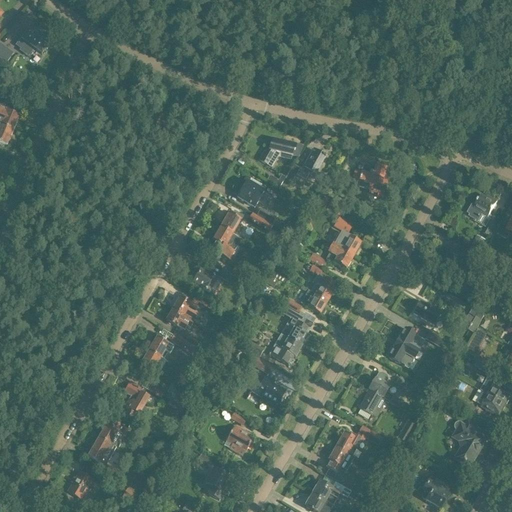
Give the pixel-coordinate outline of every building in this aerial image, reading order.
[(49,44),(51,42),(31,28),(27,34),(25,33),(16,46),(21,50),(25,46),(33,51),(34,49),(41,55),(46,49),(47,50),(51,45),(49,44)] [(0,59),(6,64),(13,54),(0,44),(0,59)] [(0,126),(13,132),(19,117),(0,109),(0,126)] [(7,147),(13,132),(0,126),(0,146),(3,148),(5,146),(7,147)] [(271,142),(260,162),(264,164),(265,163),(272,168),(280,153),(292,156),(298,158),(303,146),(296,144),(296,147),(272,141),(272,142),(271,142)] [(316,180),(321,171),(318,170),(325,158),(314,151),(302,171),(293,166),(286,179),(285,179),(279,189),(280,190),(285,180),(291,184),(296,175),(305,181),(309,175),(316,180)] [(385,178),(387,168),(375,166),(373,175),(355,171),(352,183),(359,184),(358,187),(378,192),(377,194),(385,196),(389,179),(385,178)] [(318,179),(324,182),(327,176),(321,173),(318,179)] [(279,189),(285,179),(282,177),(279,182),(270,177),(267,182),(279,189)] [(249,185),(247,184),(238,199),(254,209),(258,203),(264,207),(268,199),(263,195),(264,193),(258,190),(261,186),(251,180),(249,185)] [(485,200),(481,197),(475,207),(472,206),(468,213),(470,215),(469,217),(477,221),(481,215),(490,220),(482,234),(488,237),(497,221),(492,217),(492,218),(489,216),(497,204),(487,198),(485,200)] [(339,218),(345,207),(333,200),(327,211),(339,218)] [(271,226),(275,219),(261,211),(257,218),(271,226)] [(243,217),(235,213),(233,217),(229,215),(221,229),(238,238),(243,230),(243,228),(238,225),(243,217)] [(268,235),(273,227),(252,215),(247,223),(268,235)] [(339,220),(335,228),(348,236),(352,227),(339,220)] [(289,238),(297,229),(289,223),(282,232),(289,238)] [(213,252),(232,262),(239,249),(237,248),(242,240),(238,238),(221,229),(213,242),(217,245),(213,252)] [(353,258),(361,245),(342,234),(334,246),(333,246),(344,252),(353,258)] [(366,235),(364,239),(371,243),(374,239),(366,235)] [(485,241),(479,238),(473,249),(479,252),(485,241)] [(346,271),(353,258),(344,252),(333,246),(328,254),(330,255),(326,261),(334,266),(335,264),(346,271)] [(475,260),(479,254),(470,249),(466,255),(457,250),(455,253),(450,251),(445,261),(446,262),(443,268),(462,279),(468,267),(473,270),(478,262),(475,260)] [(510,272),(511,268),(511,254),(510,259),(502,254),(496,264),(510,272)] [(324,269),(327,264),(312,255),(309,261),(324,269)] [(496,265),(495,264),(491,271),(499,275),(496,281),(503,285),(510,272),(496,264),(496,265)] [(322,272),(313,267),(312,268),(310,272),(318,277),(310,293),(313,295),(315,296),(327,303),(335,290),(333,288),(334,285),(320,277),(322,272)] [(247,274),(235,268),(232,274),(244,282),(252,287),(257,276),(248,272),(247,274)] [(240,290),(244,282),(232,274),(223,269),(218,278),(240,290)] [(209,276),(201,271),(194,283),(203,288),(202,290),(209,294),(217,280),(210,276),(209,276)] [(271,278),(267,285),(274,289),(278,281),(271,278)] [(313,295),(310,293),(309,292),(301,305),(320,316),(327,303),(315,296),(313,295)] [(186,303),(180,299),(173,310),(195,322),(199,316),(194,314),(197,309),(192,306),(193,304),(187,301),(186,303)] [(298,314),(301,308),(287,299),(283,305),(298,314)] [(208,313),(211,308),(201,302),(198,307),(208,313)] [(434,327),(441,315),(420,303),(413,315),(434,327)] [(501,319),(506,310),(494,303),(489,312),(501,319)] [(190,330),(195,323),(195,322),(173,310),(166,322),(185,333),(187,329),(190,330)] [(281,336),(280,336),(288,341),(301,348),(308,337),(306,336),(309,330),(302,326),(305,320),(290,311),(286,319),(289,321),(281,336)] [(469,332),(469,333),(474,335),(484,318),(473,311),(466,323),(470,325),(469,327),(471,329),(469,332)] [(463,320),(449,312),(446,318),(460,326),(463,320)] [(250,314),(248,317),(262,325),(264,321),(258,318),(257,319),(250,314)] [(248,317),(247,320),(254,324),(253,326),(259,329),(262,325),(248,317)] [(397,342),(397,343),(395,346),(394,346),(395,346),(394,348),(394,349),(388,359),(399,366),(399,365),(402,367),(404,369),(404,368),(408,370),(414,360),(419,352),(425,342),(416,337),(416,336),(405,330),(399,340),(397,342)] [(481,354),(477,352),(486,336),(478,331),(466,354),(477,361),(481,354)] [(443,342),(429,334),(426,340),(440,348),(443,342)] [(193,354),(196,349),(195,348),(185,342),(174,336),(170,343),(192,355),(193,354)] [(280,336),(269,356),(288,367),(293,358),(295,359),(301,348),(288,341),(280,336)] [(195,348),(198,343),(188,337),(185,342),(195,348)] [(165,362),(173,349),(157,339),(148,353),(165,362)] [(241,348),(260,359),(264,352),(245,341),(241,348)] [(196,349),(193,354),(202,359),(205,354),(196,349)] [(161,369),(165,362),(148,353),(140,366),(152,373),(156,367),(161,369)] [(272,367),(255,357),(254,360),(248,356),(243,365),(249,369),(251,366),(268,375),(272,367)] [(473,367),(487,375),(491,368),(477,361),(473,367)] [(390,403),(393,398),(392,396),(386,392),(389,388),(384,385),(387,380),(386,377),(382,374),(378,375),(369,392),(382,399),(390,403)] [(484,394),(488,396),(505,406),(508,401),(507,400),(510,394),(495,385),(498,381),(489,376),(480,391),(484,394)] [(283,400),(281,399),(285,392),(273,385),(274,383),(266,378),(260,387),(256,384),(251,393),(262,399),(260,403),(273,411),(277,404),(278,405),(279,403),(280,404),(283,400)] [(404,389),(407,384),(398,379),(395,384),(404,389)] [(152,408),(156,401),(138,391),(139,388),(131,383),(125,394),(131,397),(121,413),(136,421),(146,405),(152,408)] [(181,402),(186,392),(171,384),(166,394),(181,402)] [(161,398),(164,393),(153,388),(150,393),(161,398)] [(376,419),(379,413),(375,411),(382,399),(369,392),(359,409),(376,419)] [(502,412),(505,406),(488,396),(484,394),(478,405),(497,416),(501,411),(502,412)] [(471,416),(474,411),(450,397),(447,402),(471,416)] [(182,415),(187,406),(172,398),(167,407),(182,415)] [(243,427),(246,421),(234,415),(231,420),(243,427)] [(483,431),(468,422),(466,426),(462,423),(459,423),(458,424),(456,425),(455,426),(455,428),(455,430),(456,430),(457,432),(454,438),(467,445),(457,461),(470,468),(486,440),(480,437),(483,431)] [(406,446),(416,428),(407,423),(397,441),(406,446)] [(128,432),(114,424),(111,428),(107,425),(99,439),(111,446),(116,449),(118,450),(119,448),(120,447),(120,446),(120,444),(121,443),(121,442),(122,438),(123,436),(125,437),(128,432)] [(246,453),(253,440),(248,437),(249,436),(234,428),(227,442),(233,445),(230,450),(242,457),(245,452),(246,453)] [(383,439),(364,429),(358,440),(352,436),(351,438),(344,434),(336,448),(352,457),(361,442),(363,443),(365,439),(379,446),(383,439)] [(118,450),(116,449),(111,446),(99,439),(89,457),(106,468),(116,450),(118,451),(118,450)] [(339,471),(345,461),(349,463),(352,457),(336,448),(328,462),(331,464),(328,470),(336,475),(333,481),(338,484),(344,473),(339,471)] [(207,469),(212,461),(201,455),(197,463),(207,469)] [(118,472),(109,466),(105,473),(114,478),(118,472)] [(225,496),(231,487),(229,486),(231,481),(213,470),(205,485),(212,489),(208,495),(219,502),(223,495),(225,496)] [(89,505),(94,497),(88,494),(90,490),(88,489),(93,481),(79,474),(68,493),(89,505)] [(440,510),(448,496),(446,495),(450,487),(431,476),(421,494),(421,496),(421,498),(422,499),(423,500),(440,510)] [(332,490),(319,483),(312,495),(330,506),(330,505),(332,507),(339,495),(347,500),(351,493),(336,484),(332,490)] [(159,490),(154,487),(151,493),(156,496),(159,490)] [(132,505),(138,493),(128,488),(122,499),(132,505)] [(326,511),(330,506),(312,495),(305,508),(312,511),(319,511),(322,508),(326,511)] [(397,511),(399,510),(389,505),(390,503),(381,498),(376,506),(386,511),(387,511),(397,511)]
